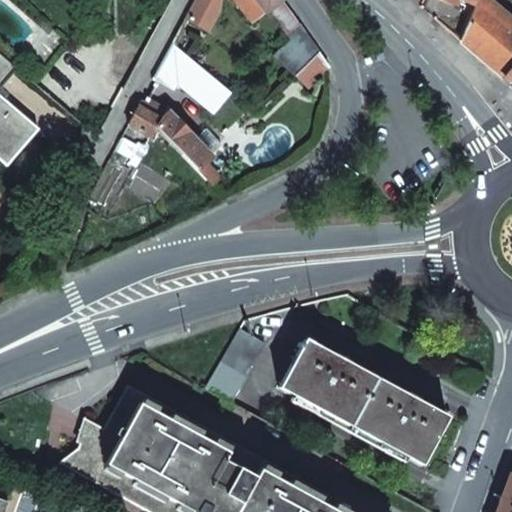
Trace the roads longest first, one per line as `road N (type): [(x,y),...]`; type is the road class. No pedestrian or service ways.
road 1 (unknown): [(502,390),(404,346),(324,324),(287,335),(273,395),(281,410),(446,511)]
road 2 (secondary): [(0,351),(261,282),(468,259)]
road 3 (unclassified): [(309,0),(338,63),(340,138),(318,167),(136,266)]
road 4 (residential): [(168,0),(33,316)]
road 5 (secondary): [(464,230),(254,246),(136,266)]
road 6 (unclassified): [(354,0),(410,45),(502,167)]
road 7 (unclassified): [(511,365),(459,511)]
